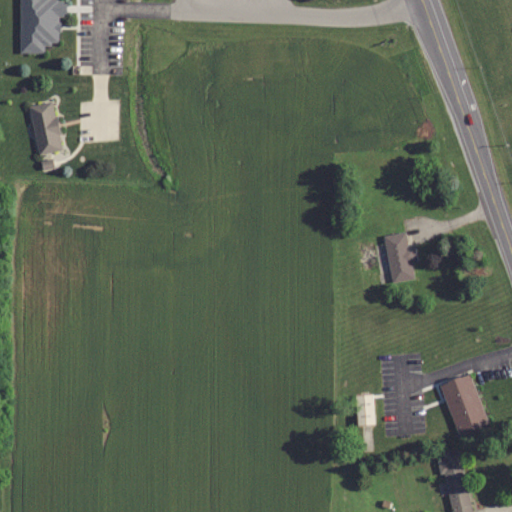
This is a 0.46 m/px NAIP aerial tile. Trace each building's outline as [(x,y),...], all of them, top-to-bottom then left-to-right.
[(19,0),(19,52),(44,52),(44,43),(58,43),(58,14),(63,14),(63,0),(19,0)] [(61,149),(53,100),(28,104),(37,153),(61,149)] [(406,232),(383,236),(391,283),(414,279),(406,232)] [(439,383),(458,434),(488,423),(469,372),(439,383)] [(355,424),(373,424),(373,394),(355,394),(355,424)] [(448,511),(470,511),(461,449),(439,453),(448,511)]
